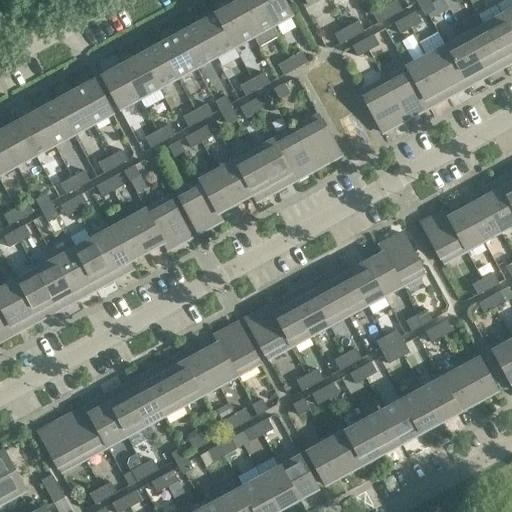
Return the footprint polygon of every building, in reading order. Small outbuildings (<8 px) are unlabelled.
[(278,37),(272,26),(257,0),(242,0),(235,4),(253,37),(259,47),(278,37)] [(282,0),(257,0),(272,26),(291,16),(282,0)] [(395,0),(384,7),(390,17),(402,11),(395,0)] [(435,11),(429,0),(419,6),(424,16),(435,11)] [(253,37),(235,4),(216,14),(234,47),(253,37)] [(390,17),(384,7),(372,13),(378,24),(390,17)] [(511,9),(502,16),(511,33),(511,9)] [(421,22),(415,12),(405,17),(411,28),(421,22)] [(234,47),(216,14),(197,25),(215,57),(234,47)] [(511,33),(502,16),(483,26),(503,63),(504,62),(510,59),(511,62),(511,61),(511,33)] [(411,28),(405,17),(394,23),(400,34),(411,28)] [(358,21),(346,27),(352,38),(364,32),(358,21)] [(215,57),(197,25),(178,35),(196,68),(215,57)] [(503,63),(483,26),(464,36),(484,73),(485,73),(491,69),(493,72),(506,65),(504,62),(503,63)] [(352,38),(346,27),(334,34),(340,45),(352,38)] [(196,68),(178,35),(159,46),(177,78),(196,68)] [(379,45),(373,35),(363,40),(369,51),(379,45)] [(484,73),(464,36),(445,47),(465,83),(466,83),(472,80),(474,83),(487,76),(485,73),(484,73)] [(369,51),(363,40),(352,46),(358,57),(369,51)] [(177,78),(159,46),(140,56),(158,89),(177,78)] [(465,83),(445,47),(426,57),(446,94),(447,93),(453,90),(455,93),(468,86),(466,83),(465,83)] [(301,52),(289,58),(295,69),(307,62),(301,52)] [(158,89),(140,56),(121,66),(139,99),(158,89)] [(446,94),(426,57),(407,67),(427,104),(428,104),(434,100),(436,104),(449,97),(447,93),(446,94)] [(295,69),(289,58),(277,65),(283,75),(295,69)] [(139,99),(121,66),(102,77),(119,110),(139,99)] [(427,104),(407,67),(384,80),(404,117),(405,116),(413,112),(415,115),(430,107),(428,104),(427,104)] [(264,72),(252,79),(257,90),(270,83),(264,72)] [(257,90),(252,79),(240,85),(245,96),(257,90)] [(404,117),(384,80),(360,93),(382,133),(383,132),(382,129),(390,124),(392,128),(407,120),(405,116),(404,117)] [(112,114),(94,81),(74,92),(92,124),(112,114)] [(290,94),(284,83),(273,89),(279,100),(290,94)] [(92,124),(74,92),(56,102),(73,135),(92,124)] [(268,106),(262,95),(250,102),(256,113),(268,106)] [(215,102),(219,111),(221,114),(232,108),(225,96),(215,102)] [(73,135),(56,102),(37,113),(54,145),(73,135)] [(256,113),(250,102),(238,109),(244,119),(256,113)] [(207,104),(195,110),(200,121),(212,114),(207,104)] [(238,119),(232,108),(221,114),(227,124),(238,119)] [(200,121),(195,110),(182,117),(188,128),(200,121)] [(54,145),(37,113),(18,123),(35,156),(54,145)] [(341,156),(319,116),(295,129),(315,165),(314,166),(316,169),(331,161),(329,157),(337,153),(339,156),(341,156)] [(35,156),(18,123),(0,132),(0,135),(17,166),(35,156)] [(169,124),(157,131),(163,142),(175,135),(169,124)] [(215,135),(209,125),(197,131),(203,142),(215,135)] [(315,165),(295,129),(272,141),(292,178),(291,179),(293,182),(308,173),(306,170),(314,166),(315,165)] [(163,142),(157,131),(145,138),(150,148),(163,142)] [(203,142),(197,131),(185,138),(191,148),(203,142)] [(0,174),(17,166),(0,135),(0,174)] [(185,152),(179,141),(168,147),(174,158),(185,152)] [(292,178),(272,141),(253,152),(273,189),(272,189),(274,192),(287,185),(285,182),(291,179),(292,178)] [(122,150),(110,156),(116,167),(128,161),(122,150)] [(273,189),(253,152),(234,162),(252,195),(251,195),(255,202),(268,195),(266,192),(272,189),(273,189)] [(116,167),(110,156),(98,163),(104,174),(116,167)] [(252,195),(234,162),(217,171),(235,204),(251,195),(252,195)] [(140,176),(134,165),(124,171),(130,182),(140,176)] [(84,171),(72,177),(78,188),(90,181),(84,171)] [(235,204),(217,171),(200,180),(218,213),(219,213),(235,204)] [(123,185),(117,175),(107,180),(113,191),(123,185)] [(511,177),(511,178),(509,175),(497,182),(498,185),(499,185),(511,208),(511,177)] [(78,188),(72,177),(60,184),(66,195),(78,188)] [(113,191),(107,180),(96,186),(102,197),(113,191)] [(218,213),(200,180),(176,193),(198,234),(200,233),(198,229),(206,225),(208,228),(223,220),(219,213),(218,213)] [(511,208),(499,185),(498,185),(492,189),(490,185),(478,192),(482,200),(482,199),(500,232),(511,225),(511,208)] [(35,200),(40,208),(42,212),(52,206),(46,194),(35,200)] [(87,205),(81,194),(71,200),(77,211),(87,205)] [(191,238),(169,198),(145,211),(163,243),(162,244),(166,251),(181,243),(179,239),(187,235),(189,238),(191,238)] [(482,199),(482,200),(465,209),(483,241),(500,232),(482,199)] [(77,211),(71,200),(60,206),(66,217),(77,211)] [(27,202),(15,208),(21,219),(33,212),(27,202)] [(58,217),(52,206),(42,212),(47,223),(58,217)] [(21,219),(15,208),(3,215),(9,225),(21,219)] [(465,209),(449,217),(449,218),(466,250),(483,241),(465,209)] [(443,264),(466,250),(449,218),(449,217),(445,210),(430,218),(432,222),(424,226),(422,223),(421,224),(443,264)] [(163,243),(145,211),(128,220),(146,252),(162,244),(163,243)] [(146,252),(128,220),(111,229),(129,262),(130,261),(146,252)] [(30,236),(25,225),(14,231),(20,242),(30,236)] [(129,262),(111,229),(92,239),(112,276),(113,276),(119,273),(121,276),(134,269),(130,261),(129,262)] [(20,242),(14,231),(3,237),(9,248),(20,242)] [(378,247),(382,254),(383,254),(400,287),(424,274),(402,234),(401,234),(403,238),(395,242),(393,239),(378,247)] [(112,276),(92,239),(73,250),(93,287),(94,286),(100,283),(102,286),(115,279),(113,276),(112,276)] [(93,287),(73,250),(54,260),(74,297),(75,297),(81,293),(83,296),(96,289),(94,286),(93,287)] [(383,254),(382,254),(366,263),(384,296),(400,287),(383,254)] [(74,297),(54,260),(35,270),(56,307),(62,304),(64,307),(77,300),(75,297),(74,297)] [(384,296),(366,263),(350,272),(349,272),(367,305),(384,296)] [(334,275),(328,278),(348,315),(367,305),(349,272),(350,272),(345,265),(333,272),(334,275)] [(56,307),(35,270),(16,281),(37,318),(37,317),(44,314),(45,317),(58,310),(56,307)] [(493,273),(482,279),(488,290),(499,284),(493,273)] [(315,285),(309,288),(309,289),(329,326),(348,315),(328,278),(327,275),(314,282),(315,285)] [(488,290),(482,279),(471,285),(477,295),(488,290)] [(37,318),(16,281),(0,289),(0,305),(13,330),(14,330),(22,325),(24,329),(39,320),(37,317),(37,318)] [(297,295),(290,299),(310,336),(329,326),(309,289),(309,288),(308,285),(295,292),(297,295)] [(505,303),(499,292),(489,298),(494,308),(505,303)] [(278,306),(271,309),(271,310),(291,346),(310,336),(290,299),(289,296),(276,303),(278,306)] [(494,308),(489,298),(478,303),(484,314),(494,308)] [(13,330),(0,305),(0,339),(1,341),(16,333),(14,330),(13,330)] [(247,319),(245,319),(267,360),(291,346),(271,310),(271,309),(270,306),(255,314),(256,318),(248,322),(247,319)] [(427,309),(416,315),(422,326),(432,320),(427,309)] [(422,326),(416,315),(405,321),(411,332),(422,326)] [(452,331),(447,320),(436,326),(442,337),(452,331)] [(260,364),(238,324),(236,324),(238,328),(230,332),(228,329),(213,337),(217,344),(218,344),(236,377),(260,364)] [(442,337),(436,326),(425,332),(431,343),(442,337)] [(397,330),(386,336),(392,346),(403,341),(397,330)] [(392,346),(386,336),(376,342),(381,352),(392,346)] [(511,340),(511,341),(492,351),(511,387),(511,340)] [(409,353),(403,341),(392,346),(399,358),(409,353)] [(218,344),(217,344),(201,353),(219,386),(236,377),(218,344)] [(399,358),(392,346),(381,352),(388,364),(399,358)] [(355,348),(344,354),(350,365),(361,359),(355,348)] [(219,386),(201,353),(185,362),(184,362),(202,395),(219,386)] [(350,365),(344,354),(334,360),(340,371),(350,365)] [(170,365),(164,368),(163,369),(183,405),(202,395),(184,362),(185,362),(181,355),(168,362),(170,365)] [(479,359),(459,369),(477,402),(497,391),(479,359)] [(377,373),(371,362),(360,368),(366,379),(377,373)] [(151,375),(145,378),(144,379),(164,416),(183,405),(163,369),(164,368),(162,365),(149,372),(151,375)] [(366,379),(360,368),(350,374),(355,384),(366,379)] [(317,369),(307,375),(312,386),(323,380),(317,369)] [(477,402),(459,369),(440,380),(458,412),(477,402)] [(132,385),(126,389),(125,389),(145,426),(164,416),(144,379),(145,378),(143,375),(130,382),(132,385)] [(312,386),(307,375),(296,381),(302,391),(312,386)] [(458,412),(440,380),(421,390),(439,423),(458,412)] [(339,393),(333,383),(322,389),(328,399),(339,393)] [(113,396),(107,399),(106,400),(126,437),(145,426),(125,389),(126,389),(124,386),(111,393),(113,396)] [(328,399),(322,389),(312,394),(317,405),(328,399)] [(439,423),(421,390),(402,400),(420,433),(439,423)] [(94,406),(88,410),(87,410),(107,447),(126,437),(106,400),(107,399),(105,396),(92,403),(94,406)] [(251,405),(257,416),(268,410),(262,399),(251,405)] [(309,410),(303,399),(292,405),(298,415),(309,410)] [(420,433),(402,400),(383,411),(401,443),(420,433)] [(224,420),(234,415),(228,405),(218,410),(224,420)] [(73,418),(65,422),(64,423),(84,460),(107,447),(87,410),(88,410),(86,406),(71,415),(73,418)] [(245,408),(235,414),(240,425),(251,419),(245,408)] [(401,443),(383,411),(364,421),(382,454),(401,443)] [(240,425),(235,414),(234,415),(224,420),(230,431),(240,425)] [(40,432),(38,433),(60,473),(84,460),(64,423),(65,422),(63,419),(48,427),(50,431),(42,435),(40,432)] [(273,429),(267,419),(257,424),(262,435),(273,429)] [(382,454),(364,421),(345,431),(363,464),(382,454)] [(262,435),(257,424),(245,431),(250,442),(262,435)] [(209,428),(199,434),(205,445),(215,439),(209,428)] [(363,464),(345,431),(327,442),(344,474),(363,464)] [(205,445),(199,434),(188,440),(194,450),(205,445)] [(236,449),(231,439),(219,445),(224,456),(236,449)] [(344,474),(327,442),(307,453),(325,485),(344,474)] [(224,456),(219,445),(208,451),(214,462),(224,456)] [(171,453),(175,461),(176,464),(187,458),(181,448),(171,453)] [(0,506),(21,495),(20,494),(25,491),(3,452),(0,453),(0,506)] [(317,489),(299,457),(280,467),(298,500),(317,489)] [(193,469),(187,458),(176,464),(182,475),(193,469)] [(152,459),(142,465),(148,476),(158,470),(152,459)] [(148,476),(142,465),(131,471),(137,481),(148,476)] [(298,500),(280,467),(261,478),(279,510),(298,500)] [(178,481),(172,470),(162,476),(168,487),(178,481)] [(58,487),(52,475),(41,480),(48,492),(58,487)] [(168,487),(162,476),(151,482),(157,493),(168,487)] [(275,511),(279,510),(261,478),(242,488),(254,511),(275,511)] [(110,482),(100,488),(106,499),(116,493),(110,482)] [(64,497),(58,487),(48,492),(53,503),(64,497)] [(106,499),(100,488),(89,494),(95,504),(106,499)] [(254,511),(242,488),(223,498),(230,511),(254,511)] [(142,501),(136,490),(124,497),(130,507),(142,501)] [(29,511),(21,495),(0,506),(0,510),(1,511),(29,511)] [(121,511),(130,507),(124,497),(112,503),(116,511),(121,511)] [(230,511),(223,498),(204,509),(205,511),(230,511)]
